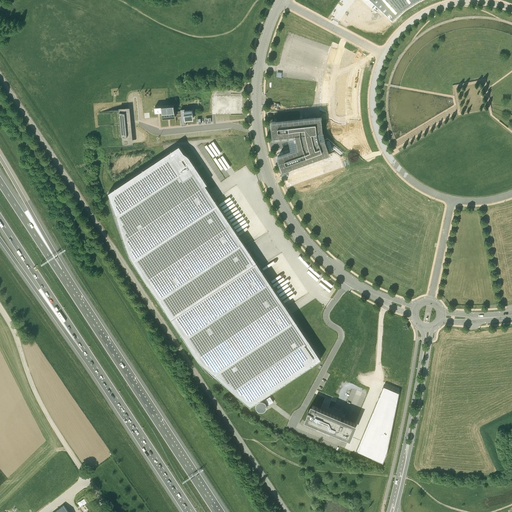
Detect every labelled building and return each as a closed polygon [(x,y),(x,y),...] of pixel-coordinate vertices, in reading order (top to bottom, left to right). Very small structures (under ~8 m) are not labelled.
[(370,0),(392,21),(405,9),(419,0),(420,0),(370,0)] [(162,114),(162,116),(175,115),(175,112),(174,105),(169,105),(161,106),(162,112),(162,114)] [(122,139),(131,139),(130,124),(129,121),(128,109),(114,110),(117,140),(122,139)] [(181,111),(175,112),(175,115),(175,117),(176,117),(181,117),(182,122),(182,126),(182,124),(185,123),(186,125),(186,121),(187,121),(193,120),(193,118),(193,117),(193,116),(192,110),(185,111),(185,109),(180,109),(181,111)] [(294,140),(294,142),(294,144),(297,143),(298,149),(278,156),(283,170),(329,154),(324,139),(319,141),(318,137),(317,132),(322,132),(321,118),(321,117),(272,122),(273,137),(295,135),(296,140),(294,140)] [(179,145),(109,192),(123,234),(124,237),(132,259),(133,260),(136,265),(197,357),(198,358),(213,373),(250,405),(321,358),(287,307),(260,267),(246,246),(246,245),(215,199),(205,185),(207,183),(194,163),(192,165),(184,152),(179,145)] [(399,392),(383,386),(356,451),(383,462),(387,452),(399,392)] [(265,400),(268,405),(273,402),(270,397),(265,400)] [(308,409),(307,413),(309,414),(307,419),(320,425),(335,431),(335,430),(339,432),(339,434),(339,435),(350,437),(351,432),(352,432),(353,428),(352,428),(355,423),(345,419),(344,418),(339,417),(328,412),(326,411),(328,406),(329,405),(323,403),(320,409),(313,405),(311,410),(308,409)]
